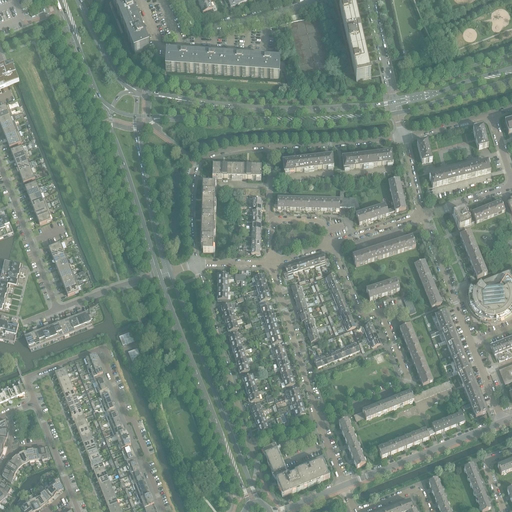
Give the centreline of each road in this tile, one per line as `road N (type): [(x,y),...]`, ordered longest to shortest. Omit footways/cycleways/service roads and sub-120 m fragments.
road 1 (residential): [(318,419),(409,382),(381,311),(359,318),(328,244)]
road 2 (residential): [(164,511),(104,347),(25,377)]
road 3 (tertiary): [(158,274),(249,504)]
road 4 (residential): [(251,486),(256,464),(195,262)]
road 5 (tertiary): [(164,117),(334,121),(397,113)]
road 6 (tertiary): [(251,486),(169,271)]
road 7 (tertiary): [(394,102),(268,109),(171,97)]
road 8 (residential): [(195,262),(188,208),(195,165),(220,151),(271,145)]
road 9 (tertiary): [(110,108),(158,274)]
road 10 (tertiary): [(343,484),(502,421)]
road 11 (residential): [(318,419),(270,262)]
road 12 (residential): [(0,163),(56,309)]
road 13 (residential): [(182,0),(198,25),(262,17),(308,0)]
road 14 (residential): [(470,343),(419,214)]
road 15 (residential): [(271,145),(402,136)]
road 16 (tertiary): [(169,271),(139,146)]
road 17 (tertiary): [(511,68),(394,102)]
road 18 (tertiary): [(60,0),(90,80),(110,108)]
